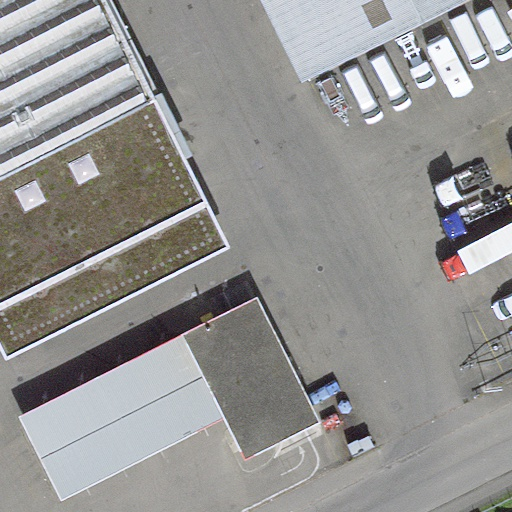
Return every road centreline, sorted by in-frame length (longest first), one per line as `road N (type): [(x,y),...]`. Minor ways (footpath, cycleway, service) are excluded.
road 1 (unknown): [(0,373),(312,212)]
road 2 (residential): [(511,437),(358,511)]
road 3 (unknown): [(261,464),(110,511)]
